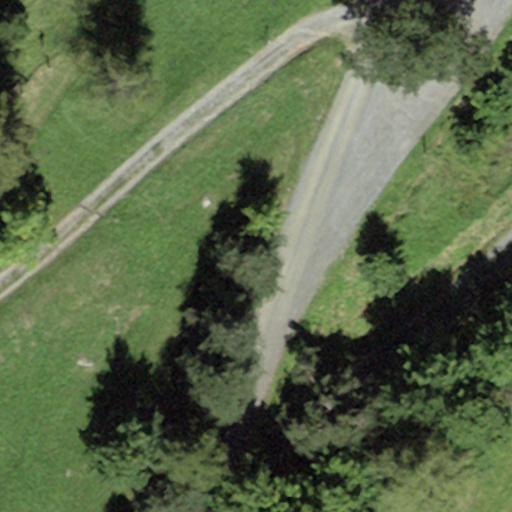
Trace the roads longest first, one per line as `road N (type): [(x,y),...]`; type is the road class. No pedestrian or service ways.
road 1 (unclassified): [(206,511),(255,358),(429,0)]
road 2 (track): [(0,276),(269,57),(336,12),(425,7)]
road 3 (track): [(227,456),(266,447),(511,239)]
